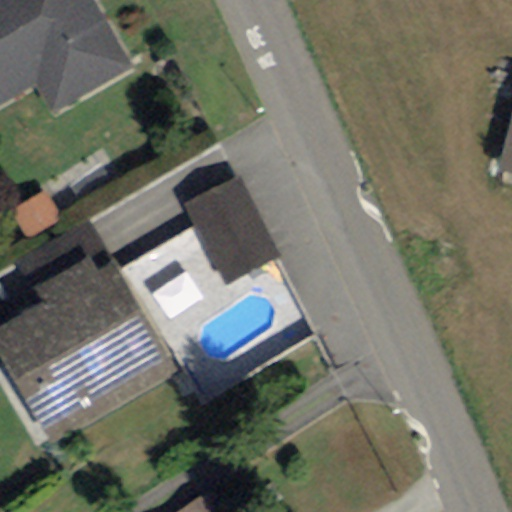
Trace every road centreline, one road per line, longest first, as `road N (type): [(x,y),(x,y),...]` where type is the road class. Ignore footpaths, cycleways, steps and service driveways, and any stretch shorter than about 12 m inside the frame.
road 1 (residential): [(252,0),(481,511)]
road 2 (unknown): [(0,293),(296,98)]
